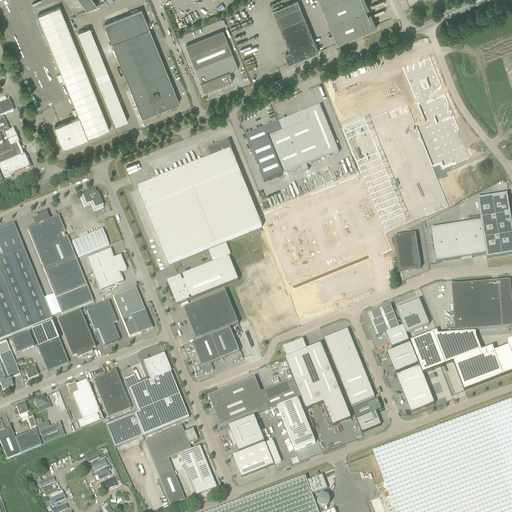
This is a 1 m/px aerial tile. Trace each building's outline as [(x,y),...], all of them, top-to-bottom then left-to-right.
[(97,6),(92,0),(78,0),(86,10),(97,6)] [(318,0),(335,40),(337,44),(377,28),(376,26),(375,26),(370,14),(368,15),(366,11),(369,10),(368,7),(364,0),(318,0)] [(285,55),(289,64),(318,52),(316,47),(300,7),(298,1),(273,11),(275,17),(290,53),(285,55)] [(109,130),(107,125),(60,7),(37,16),(78,117),(54,127),(61,144),(60,144),(62,147),(65,149),(68,148),(88,140),(87,139),(109,130)] [(179,102),(141,10),(104,25),(142,118),(177,104),(176,103),(179,102)] [(238,68),(223,31),(186,46),(205,93),(233,81),(229,72),(238,68)] [(96,43),(83,48),(95,77),(107,72),(96,43)] [(360,175),(258,216),(288,291),(390,250),(384,233),(448,207),(432,168),(440,164),(442,169),(469,158),(428,58),(401,68),(424,123),(415,127),(406,105),(342,131),(360,175)] [(109,76),(97,81),(115,126),(127,121),(109,76)] [(0,169),(4,179),(29,168),(24,155),(22,156),(18,145),(19,144),(13,130),(9,132),(6,125),(7,124),(3,116),(13,112),(8,100),(0,103),(0,169)] [(282,133),(268,138),(283,175),(300,168),(302,173),(308,171),(306,166),(339,153),(322,111),(320,106),(278,123),(282,133)] [(278,123),(246,136),(264,183),(283,175),(270,143),(268,138),(282,133),(278,123)] [(235,158),(230,146),(228,141),(220,145),(216,147),(215,146),(207,150),(211,159),(138,189),(169,265),(262,227),(234,159),(235,158)] [(103,208),(99,198),(96,191),(79,198),(80,199),(83,207),(83,208),(91,205),(94,212),(103,208)] [(480,222),(431,230),(436,264),(486,255),(487,259),(511,255),(511,225),(511,219),(510,219),(507,197),(505,196),(502,196),(477,200),(480,222)] [(32,219),(35,226),(27,229),(29,234),(44,272),(53,294),(55,300),(60,312),(62,315),(93,303),(87,287),(67,238),(65,238),(64,234),(65,233),(60,221),(58,216),(49,220),(46,213),(32,219)] [(0,340),(52,319),(50,316),(43,298),(14,225),(7,228),(7,227),(0,230),(0,250),(2,256),(0,257),(0,340)] [(102,230),(72,242),(78,258),(108,245),(102,230)] [(416,234),(394,238),(399,272),(421,269),(416,234)] [(226,244),(209,251),(213,263),(175,279),(168,281),(174,296),(176,295),(180,304),(181,304),(238,281),(229,257),(231,256),(226,244)] [(100,292),(119,284),(123,282),(121,276),(122,275),(121,273),(126,271),(120,256),(116,258),(115,256),(113,256),(110,250),(87,259),(100,292)] [(438,287),(434,289),(435,308),(453,307),(455,332),(511,327),(511,304),(510,282),(510,281),(438,287)] [(135,289),(113,298),(129,338),(152,329),(135,289)] [(203,339),(238,325),(225,292),(190,306),(193,314),(186,317),(189,325),(190,326),(193,333),(200,331),(203,339)] [(60,312),(53,294),(43,298),(50,316),(60,312)] [(421,305),(420,305),(419,301),(416,302),(396,310),(403,327),(406,334),(429,325),(421,305)] [(90,310),(86,312),(94,332),(98,331),(103,342),(104,346),(104,347),(120,340),(119,340),(113,325),(117,323),(115,318),(108,303),(90,310)] [(390,306),(367,315),(376,338),(386,334),(399,328),(390,306)] [(95,348),(94,343),(80,311),(57,320),(70,353),(72,358),(76,356),(77,359),(92,353),(91,350),(95,348)] [(52,323),(30,331),(38,349),(47,373),(54,370),(67,365),(68,364),(58,339),(52,323)] [(399,328),(386,334),(392,349),(409,342),(406,334),(403,327),(399,328)] [(230,329),(211,337),(220,360),(230,357),(232,363),(243,359),(240,352),(239,352),(230,329)] [(347,330),(324,340),(351,407),(375,398),(347,330)] [(437,331),(432,333),(445,366),(453,363),(464,391),(511,372),(511,342),(508,342),(509,347),(494,352),(493,348),(481,352),(475,332),(438,335),(437,331)] [(34,347),(29,333),(11,340),(17,354),(34,347)] [(432,333),(410,341),(423,374),(445,366),(432,333)] [(211,337),(192,344),(202,368),(200,368),(203,374),(214,370),(211,364),(220,360),(211,337)] [(6,341),(0,343),(0,357),(2,364),(0,365),(1,368),(3,372),(5,371),(9,380),(20,375),(19,372),(16,367),(15,364),(15,362),(12,356),(10,351),(6,341)] [(302,341),(284,349),(288,358),(285,359),(295,385),(301,399),(306,411),(323,404),(333,427),(351,420),(321,345),(306,351),(302,341)] [(410,345),(387,354),(395,374),(418,365),(410,345)] [(133,415),(105,426),(115,449),(138,439),(139,443),(144,441),(142,438),(188,419),(183,405),(170,373),(169,373),(168,369),(164,358),(161,356),(146,363),(145,365),(150,377),(151,376),(152,380),(137,386),(133,376),(124,380),(137,413),(133,415)] [(21,371),(19,372),(20,375),(23,382),(26,380),(24,377),(26,376),(27,378),(28,381),(31,379),(38,377),(35,369),(34,366),(29,368),(29,370),(22,373),(21,371)] [(396,377),(404,395),(427,386),(419,368),(396,377)] [(92,382),(94,386),(108,419),(131,410),(115,371),(111,373),(112,374),(92,382)] [(10,380),(0,384),(3,391),(13,387),(10,380)] [(70,396),(71,395),(82,421),(77,423),(80,430),(103,421),(100,413),(87,381),(75,385),(75,384),(69,386),(71,389),(68,390),(70,396)] [(219,391),(209,395),(211,399),(210,400),(213,409),(215,408),(222,427),(257,412),(259,416),(277,408),(298,400),(301,399),(295,385),(263,398),(263,399),(261,394),(259,389),(249,392),(245,382),(219,393),(219,391)] [(427,386),(404,395),(411,414),(434,405),(427,386)] [(39,399),(34,401),(37,409),(39,413),(46,410),(51,408),(49,402),(46,404),(44,399),(43,397),(39,398),(39,399)] [(298,400),(277,408),(295,452),(315,443),(298,400)] [(378,400),(353,410),(357,420),(362,433),(381,426),(376,413),(375,412),(380,410),(377,403),(379,403),(378,400)] [(511,511),(511,401),(373,452),(394,511),(335,511),(334,510),(328,511),(318,511),(312,495),(327,489),(323,476),(307,481),(305,477),(212,511),(511,511)] [(25,404),(16,408),(20,417),(21,419),(28,416),(29,418),(33,417),(32,416),(31,412),(30,410),(28,410),(27,408),(26,408),(25,404)] [(229,435),(234,448),(236,447),(239,454),(265,443),(254,417),(228,428),(231,434),(229,435)] [(61,428),(59,423),(54,426),(39,432),(44,445),(64,437),(61,428)] [(181,427),(176,429),(144,442),(153,465),(179,455),(190,450),(188,444),(197,441),(193,429),(183,433),(181,427)] [(0,443),(7,460),(21,454),(15,439),(11,429),(6,431),(0,433),(0,443)] [(21,454),(41,446),(37,435),(35,430),(31,432),(15,439),(21,454)] [(274,466),(265,444),(233,457),(241,479),(274,466)] [(214,484),(199,447),(191,450),(190,450),(179,455),(196,496),(205,492),(216,488),(214,484)] [(97,452),(84,456),(87,463),(100,459),(97,452)] [(100,467),(101,470),(106,467),(105,465),(107,464),(105,460),(93,466),(95,469),(100,467)] [(109,470),(97,475),(100,481),(112,476),(109,470)] [(173,473),(159,478),(170,507),(184,501),(173,473)] [(39,484),(41,489),(55,482),(53,478),(39,484)] [(102,484),(104,488),(116,482),(114,478),(102,484)] [(46,497),(57,492),(56,489),(53,490),(51,487),(43,491),(46,497)] [(51,499),(54,506),(67,500),(64,493),(51,499)]
